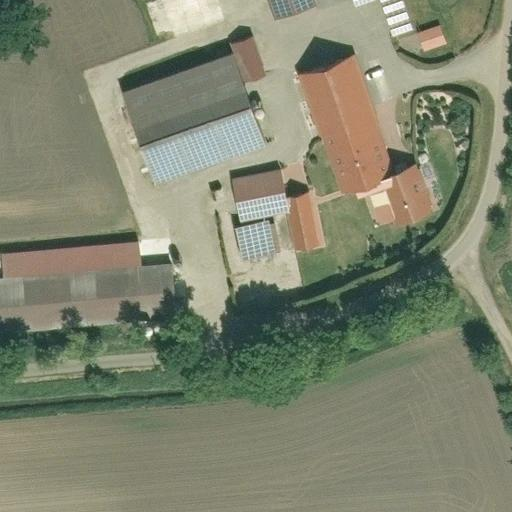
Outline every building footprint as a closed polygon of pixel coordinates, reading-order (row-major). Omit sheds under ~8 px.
[(281,0),(286,13),(320,0),(281,0)] [(411,0),(385,0),(398,34),(421,26),(411,0)] [(445,23),(423,30),(429,50),(452,43),(445,23)] [(272,71),(260,36),(238,43),(241,52),(251,79),(272,71)] [(241,52),(129,91),(161,181),(273,142),(251,79),(241,52)] [(360,52),(305,71),(347,190),(372,181),(402,171),(360,52)] [(406,219),(438,208),(423,163),(402,171),(372,181),(385,217),(403,211),(406,219)] [(288,170),(239,179),(247,219),(296,209),(293,195),(288,170)] [(303,246),(326,241),(316,190),(293,195),(296,209),(303,246)] [(276,217),(243,223),(250,256),(282,250),(276,217)] [(173,259),(0,274),(0,328),(178,312),(173,259)]
